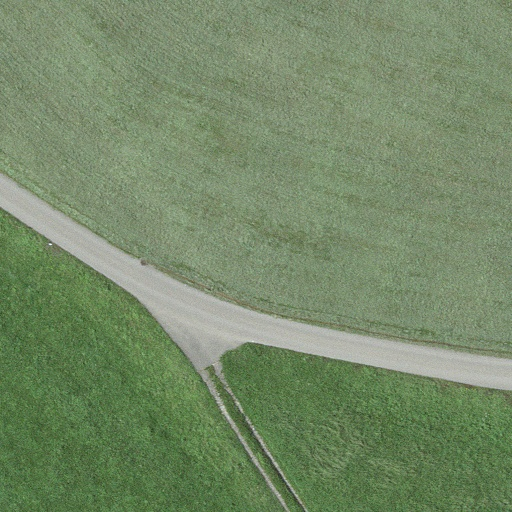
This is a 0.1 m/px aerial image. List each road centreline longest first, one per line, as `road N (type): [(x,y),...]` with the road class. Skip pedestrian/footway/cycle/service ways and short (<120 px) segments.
road 1 (unclassified): [(511,376),(220,331),(0,189)]
road 2 (track): [(186,312),(305,511)]
